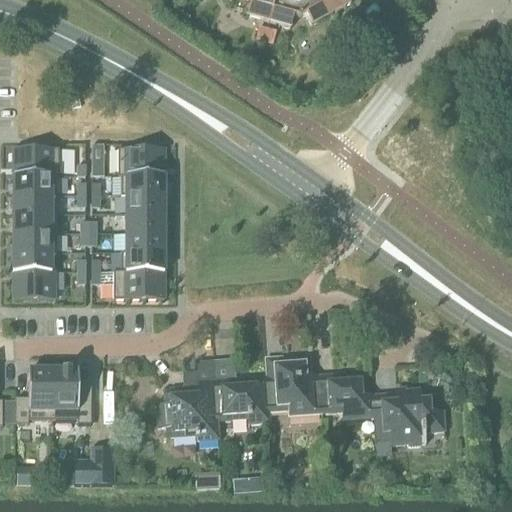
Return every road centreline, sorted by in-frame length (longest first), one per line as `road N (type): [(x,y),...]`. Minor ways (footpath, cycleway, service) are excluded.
road 1 (residential): [(0,351),(156,344),(204,313),(344,302),(375,317)]
road 2 (secondary): [(311,189),(36,21),(0,12)]
road 3 (secondary): [(511,333),(311,189)]
road 4 (residential): [(311,189),(446,33),(454,13)]
